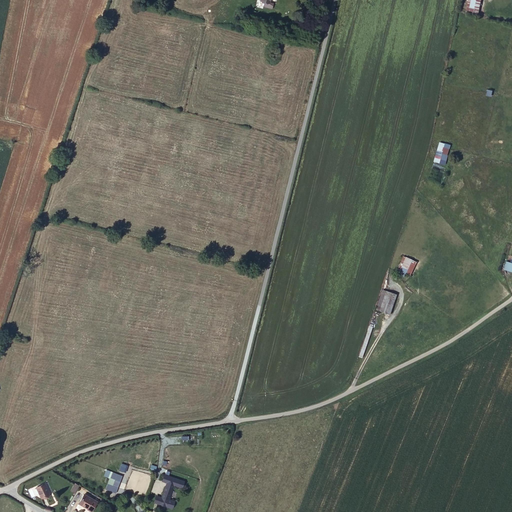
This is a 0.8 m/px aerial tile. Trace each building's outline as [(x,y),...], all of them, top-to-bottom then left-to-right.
[(465,0),(463,13),(476,16),(478,0),(465,0)] [(440,142),(434,163),(446,166),(451,146),(440,142)] [(438,174),(424,170),(417,190),(431,194),(438,174)] [(405,273),(411,275),(416,260),(402,255),(396,274),(404,276),(405,273)] [(376,309),(391,313),(397,293),(382,289),(376,309)] [(109,478),(105,489),(115,493),(122,475),(106,469),(103,476),(109,478)] [(181,486),(162,478),(159,484),(164,486),(155,508),(165,511),(167,511),(170,505),(164,503),(170,489),(178,492),(181,486)] [(45,482),(37,486),(42,498),(50,494),(45,482)] [(81,486),(76,484),(71,492),(75,495),(81,486)] [(89,511),(95,503),(82,494),(77,503),(85,509),(85,510),(87,511),(89,511)]
